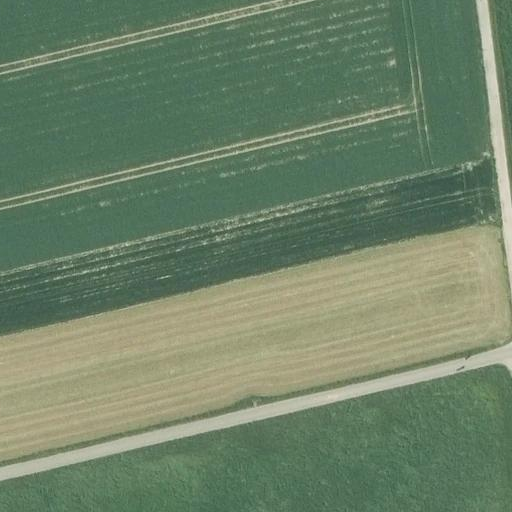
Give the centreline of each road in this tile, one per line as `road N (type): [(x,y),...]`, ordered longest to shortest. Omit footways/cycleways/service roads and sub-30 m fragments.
road 1 (track): [(511,356),(0,480)]
road 2 (track): [(483,0),(511,228)]
